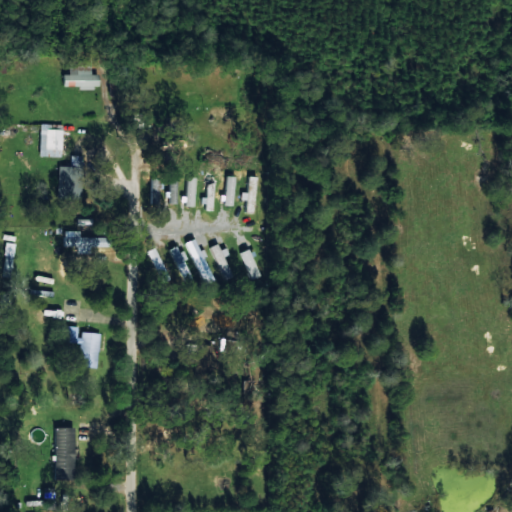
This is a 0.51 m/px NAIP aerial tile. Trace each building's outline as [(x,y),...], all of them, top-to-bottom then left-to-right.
[(90,60),(68,61),(68,74),(62,74),(63,86),(79,85),(79,88),(98,88),(98,74),(91,74),(90,60)] [(60,156),(61,124),(39,123),(38,156),(60,156)] [(69,166),(57,165),(56,197),(80,198),(82,155),(70,154),(69,166)] [(202,209),(212,210),(213,176),(203,175),(202,209)] [(245,192),(243,192),(242,212),(253,212),(255,176),(246,175),(245,192)] [(194,178),(184,177),(183,208),(193,208),(194,178)] [(109,246),(109,236),(78,237),(78,230),(63,230),(63,246),(78,246),(78,253),(88,253),(88,247),(109,246)] [(213,280),(194,238),(184,242),(203,285),(213,280)] [(234,274),(218,242),(207,247),(223,280),(234,274)] [(177,244),(167,248),(183,284),(193,280),(177,244)] [(161,283),(169,278),(154,247),(145,251),(161,283)] [(100,333),(78,331),(79,327),(64,325),(62,341),(78,343),(76,365),(96,367),(100,333)] [(213,345),(197,343),(193,368),(215,371),(216,361),(211,360),(213,345)] [(225,424),(206,416),(201,429),(220,436),(225,424)] [(74,427),(54,426),(53,479),(73,479),(74,427)]
